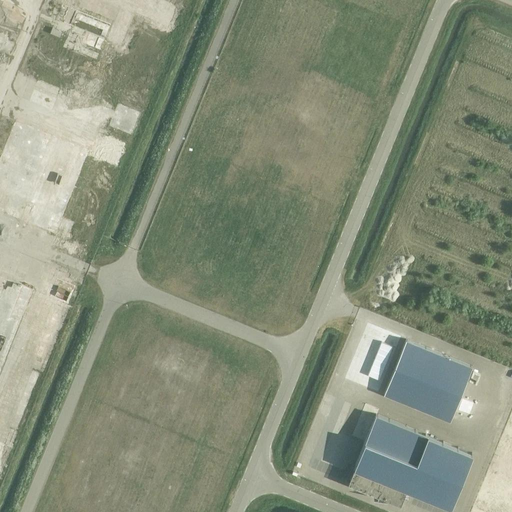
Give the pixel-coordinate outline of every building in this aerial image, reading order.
[(88,44),(109,51),(116,28),(120,29),(118,36),(119,36),(117,41),(126,44),(132,25),(74,7),(68,24),(92,31),(88,44)] [(61,102),(65,92),(42,84),(38,93),(61,102)] [(123,102),(115,125),(139,134),(147,110),(123,102)] [(12,127),(0,156),(0,213),(56,237),(88,158),(91,151),(15,120),(12,127)] [(125,166),(133,142),(105,131),(96,156),(125,166)] [(76,302),(81,282),(62,277),(57,296),(76,302)] [(51,328),(40,353),(46,356),(51,344),(50,343),(56,330),(51,328)] [(384,393),(451,420),(472,366),(406,339),(384,393)] [(379,380),(393,346),(381,342),(368,375),(379,380)] [(14,425),(23,429),(45,372),(36,368),(14,425)] [(473,454),(376,414),(348,483),(401,505),(408,489),(452,507),(473,454)] [(0,490),(9,468),(0,464),(0,490)]
